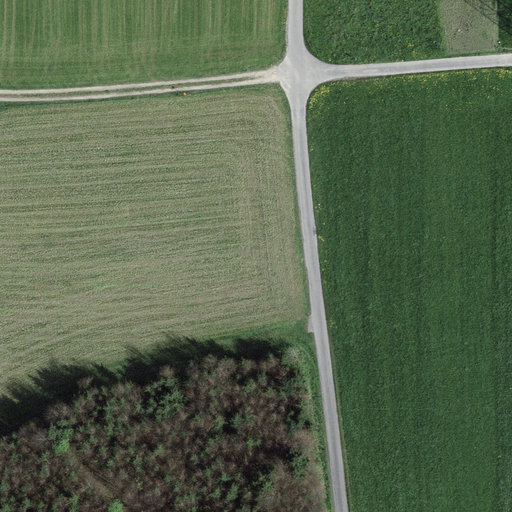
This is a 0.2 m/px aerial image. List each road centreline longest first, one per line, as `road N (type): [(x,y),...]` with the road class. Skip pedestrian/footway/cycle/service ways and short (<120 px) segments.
road 1 (unclassified): [(296,0),(301,154),(342,511)]
road 2 (track): [(511,59),(0,95)]
road 3 (track): [(320,326),(125,370),(0,426)]
